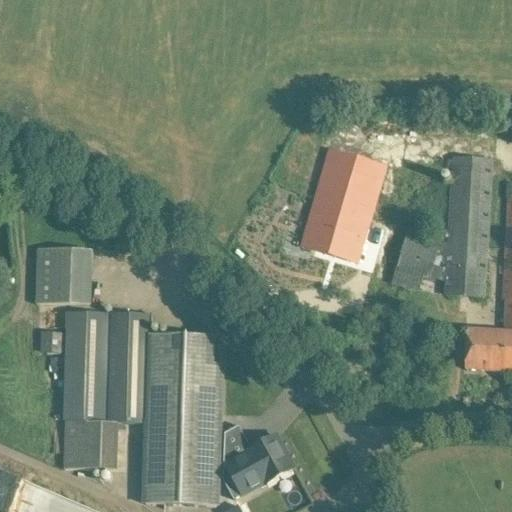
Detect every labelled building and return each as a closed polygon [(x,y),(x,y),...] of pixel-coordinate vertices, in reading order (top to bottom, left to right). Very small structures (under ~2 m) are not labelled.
[(485,298),(486,278),(492,160),(452,158),(448,240),(424,234),(427,224),(412,220),(410,229),(371,219),(384,166),(327,151),(302,248),(381,268),(378,281),(418,293),(423,276),(446,283),(446,296),(485,298)] [(511,184),(508,184),(507,201),(501,303),(505,303),(504,334),(469,331),(467,371),(511,373),(511,184)] [(93,251),(39,250),(38,305),(91,307),(93,251)] [(217,339),(153,336),(154,317),(111,315),(70,314),(65,471),(113,472),(115,425),(149,425),(146,506),(217,508),(222,366),(215,365),(217,339)] [(63,354),(64,334),(42,333),(41,353),(63,354)] [(248,452),(222,467),(236,491),(251,483),(250,480),(260,474),(267,486),(295,471),(277,437),(248,452)]
